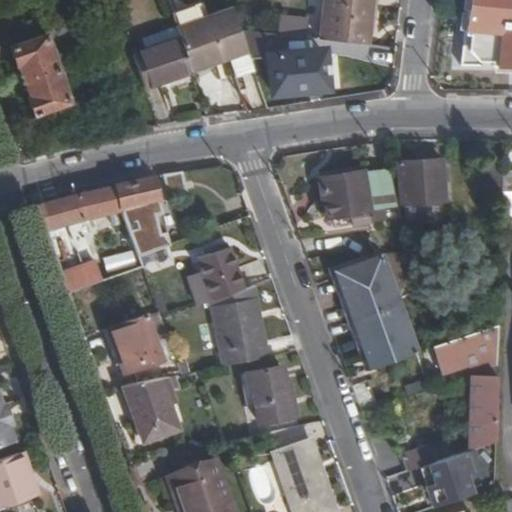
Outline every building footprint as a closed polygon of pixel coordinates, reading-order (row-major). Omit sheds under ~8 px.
[(369,0),(326,0),(322,37),(369,42),(372,24),(367,23),(369,0)] [(305,35),(317,36),(319,2),(306,2),(305,35)] [(234,5),(176,27),(179,36),(190,65),(221,53),(223,59),(229,57),(250,50),(242,28),(234,5)] [(250,50),(252,57),(269,54),(290,51),(290,33),(242,28),(250,50)] [(17,64),(21,63),(27,78),(65,65),(61,52),(54,54),(47,33),(11,45),(17,64)] [(179,36),(132,53),(144,87),(192,70),(190,65),(179,36)] [(250,50),(229,57),(236,76),(256,69),(252,57),(250,50)] [(269,54),(273,89),(310,85),(306,50),(290,51),(269,54)] [(223,59),(221,53),(190,65),(192,70),(223,59)] [(64,79),(69,78),(65,65),(27,78),(32,94),(27,95),(34,114),(71,101),(64,79)] [(487,173),(494,173),(493,196),(502,196),(502,185),(503,166),(503,147),(495,147),(495,152),(487,152),(487,173)] [(441,161),(398,162),(399,207),(401,220),(441,218),(440,200),(442,199),(442,186),(441,161)] [(511,166),(503,166),(502,185),(511,185),(511,166)] [(319,176),(324,214),(348,211),(369,207),(363,169),(319,176)] [(163,174),(165,196),(184,194),(182,172),(163,174)] [(154,173),(116,182),(122,204),(125,217),(132,240),(134,247),(136,252),(172,239),(154,173)] [(116,182),(97,188),(104,209),(122,204),(116,182)] [(97,188),(38,204),(54,249),(68,244),(62,224),(104,209),(97,188)] [(369,207),(348,211),(350,224),(371,220),(369,207)] [(68,244),(54,249),(60,267),(74,262),(68,244)] [(201,269),(186,274),(196,303),(208,299),(245,286),(230,245),(196,256),(201,269)] [(134,247),(121,251),(128,270),(142,266),(136,252),(134,247)] [(377,251),(331,267),(366,367),(417,348),(383,249),(377,251)] [(121,251),(62,271),(69,290),(128,270),(121,251)] [(245,286),(208,299),(221,363),(269,354),(266,337),(263,337),(257,312),(260,311),(254,283),(245,286)] [(162,356),(146,312),(108,324),(125,368),(162,356)] [(460,357),(466,355),(471,373),(497,373),(498,321),(430,343),(439,371),(462,363),(460,357)] [(251,392),(256,391),(261,422),(296,415),(291,382),(287,383),(284,364),(247,371),(251,392)] [(168,373),(160,374),(170,401),(177,398),(168,373)] [(471,373),(469,373),(467,449),(495,439),(497,373),(471,373)] [(144,438),(179,426),(170,401),(160,374),(122,381),(144,438)] [(0,399),(0,441),(14,437),(0,399)] [(333,511),(338,510),(312,437),(272,452),(293,511),(333,511)] [(430,462),(425,464),(432,483),(426,485),(433,505),(494,483),(495,439),(467,449),(430,462)] [(424,444),(398,454),(404,471),(425,464),(430,462),(424,444)] [(22,450),(17,452),(36,505),(41,504),(22,450)] [(0,457),(0,511),(17,511),(36,505),(17,452),(0,457)] [(169,472),(183,511),(229,511),(210,458),(169,472)] [(511,511),(511,497),(494,497),(493,511),(511,511)]
